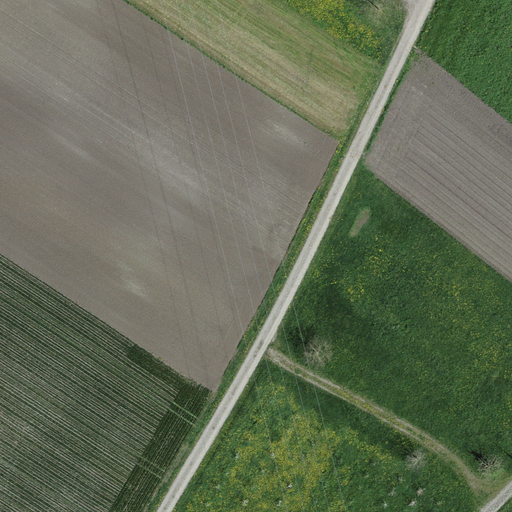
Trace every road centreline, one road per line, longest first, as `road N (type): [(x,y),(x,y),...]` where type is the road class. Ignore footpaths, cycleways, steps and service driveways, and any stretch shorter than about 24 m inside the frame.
road 1 (track): [(170,511),(264,356),(433,0)]
road 2 (track): [(264,356),(504,500)]
